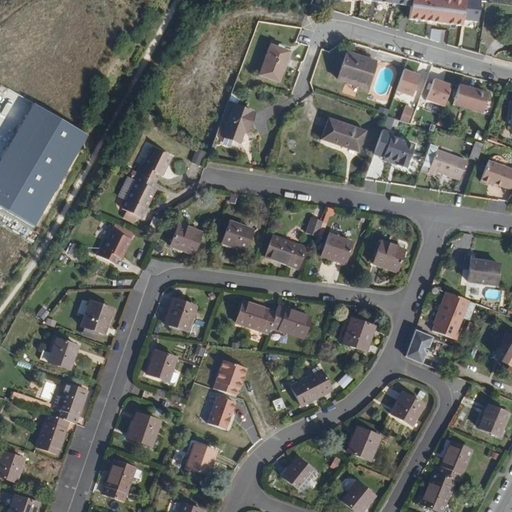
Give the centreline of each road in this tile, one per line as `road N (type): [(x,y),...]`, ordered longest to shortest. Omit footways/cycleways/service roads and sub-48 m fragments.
road 1 (residential): [(69,511),(143,295),(162,275),(414,303)]
road 2 (track): [(177,0),(51,237),(0,310)]
road 3 (residential): [(511,76),(337,29),(317,40),(294,104),(264,121)]
road 4 (residential): [(443,215),(219,174)]
road 5 (residential): [(391,362),(351,402),(258,455),(234,493)]
road 6 (residential): [(391,362),(432,379),(444,407),(388,511)]
